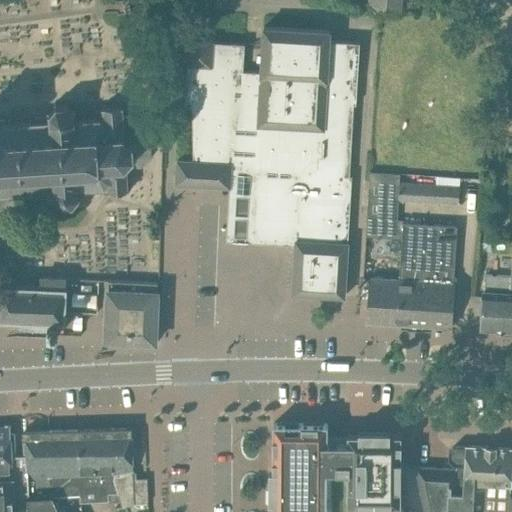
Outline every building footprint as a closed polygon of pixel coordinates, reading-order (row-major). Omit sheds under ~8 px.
[(176,183),(230,186),(231,168),(255,169),(250,238),(295,241),(292,293),(344,296),(352,175),(349,175),(353,103),(356,103),(360,41),(329,40),(330,29),(263,26),(261,71),(243,70),(244,43),(189,39),(185,106),(193,106),(194,160),(177,159),(176,183)] [(388,69),(387,87),(416,90),(414,112),(457,115),(459,91),(436,89),(438,73),(388,69)] [(0,193),(55,190),(55,195),(52,197),(53,199),(56,198),(61,203),(60,206),(63,207),(64,204),(71,203),(73,206),(75,205),(74,202),(78,196),(81,197),(82,195),(79,194),(78,187),(97,186),(98,190),(108,189),(108,193),(111,193),(111,191),(125,190),(125,192),(128,192),(128,189),(131,189),(130,187),(128,187),(127,169),(128,167),(141,167),(151,156),(150,141),(139,131),(125,132),(124,131),(123,108),(125,107),(125,106),(122,106),(121,102),(119,102),(119,105),(105,106),(105,103),(101,103),(102,106),(99,106),(99,109),(102,108),(102,117),(95,117),(95,113),(91,113),(92,117),(85,118),(85,114),(82,114),(82,118),(74,119),(74,113),(77,111),(75,108),(73,109),(67,104),(68,101),(66,100),(64,103),(58,104),(55,101),(53,102),(55,105),(50,111),(46,110),(46,112),(50,113),(50,119),(47,119),(46,115),(35,116),(35,120),(32,120),(31,116),(29,116),(29,121),(11,122),(11,117),(8,117),(8,122),(5,122),(5,118),(0,118),(0,193)] [(389,117),(387,135),(417,138),(415,160),(457,163),(460,139),(437,137),(439,121),(389,117)] [(438,176),(437,184),(460,185),(460,177),(438,176)] [(425,183),(399,182),(398,199),(416,201),(424,201),(459,203),(460,185),(437,184),(425,183)] [(369,236),(401,236),(401,216),(369,215),(369,236)] [(454,281),(453,281),(457,229),(403,226),(399,278),(370,276),(367,319),(366,319),(366,321),(400,323),(400,324),(403,328),(428,329),(432,326),(432,325),(451,326),(451,325),(454,281)] [(481,308),(480,328),(511,329),(511,257),(511,258),(510,275),(484,274),(483,290),(481,308)] [(64,321),(66,297),(65,297),(66,278),(41,276),(40,285),(0,284),(0,294),(0,317),(17,319),(16,330),(47,331),(47,333),(58,333),(58,323),(56,323),(57,321),(64,321)] [(108,280),(107,301),(105,339),(155,341),(158,291),(157,291),(158,282),(108,280)] [(328,423),(273,423),(272,511),(406,511),(401,501),(401,487),(401,456),(401,433),(348,433),(347,441),(330,441),(328,441),(328,423)] [(0,511),(52,511),(52,510),(38,511),(35,511),(31,511),(29,496),(28,482),(25,453),(11,453),(10,425),(0,425),(0,511)] [(25,453),(28,482),(29,496),(31,511),(35,511),(38,511),(52,510),(52,511),(55,511),(46,495),(53,495),(82,493),(82,473),(101,473),(101,492),(118,492),(122,506),(134,503),(148,502),(147,478),(133,478),(131,427),(23,430),(25,453)] [(483,511),(486,482),(511,483),(511,463),(511,447),(466,445),(466,446),(454,445),(449,450),(448,459),(453,464),(457,464),(457,468),(415,465),(424,511),(483,511)] [(60,511),(53,495),(46,495),(55,511),(60,511)]
